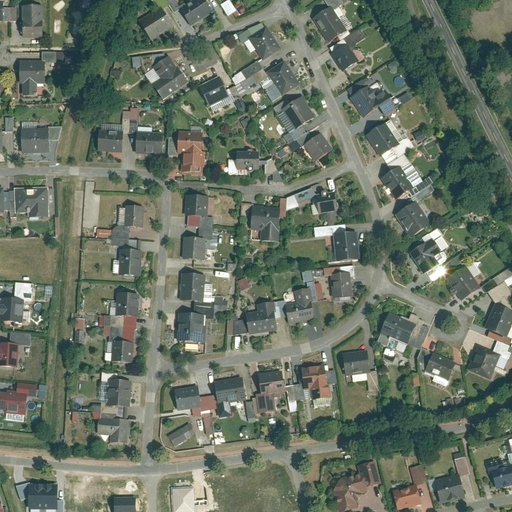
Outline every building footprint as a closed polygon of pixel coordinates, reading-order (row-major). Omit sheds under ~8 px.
[(176,0),(166,0),(175,15),(183,10),(176,0)] [(207,0),(200,0),(183,10),(192,27),(215,13),(207,0)] [(231,0),(230,0),(222,5),(229,16),(238,11),(231,0)] [(326,0),(331,8),(315,18),(330,42),(349,30),(345,24),(349,21),(340,7),(349,1),(348,0),(326,0)] [(355,3),(349,6),(353,12),(358,9),(355,3)] [(44,6),(24,6),(24,37),(44,37),(44,6)] [(163,8),(140,22),(152,41),(174,27),(163,8)] [(18,21),(18,9),(5,9),(5,21),(18,21)] [(268,26),(250,38),(265,60),(282,49),(268,26)] [(362,29),(330,47),(345,71),(361,62),(354,50),(358,47),(356,44),(367,37),(362,29)] [(65,69),(64,52),(47,52),(47,61),(47,69),(65,69)] [(190,83),(172,56),(156,67),(164,78),(156,83),(166,99),(190,83)] [(47,61),(22,61),(22,83),(26,83),(26,95),(37,94),(37,83),(47,83),(47,69),(47,61)] [(260,61),(245,72),(255,87),(270,77),(260,61)] [(287,61),(269,72),(285,96),(302,84),(287,61)] [(223,76),(202,86),(212,106),(233,95),(223,76)] [(369,77),(348,89),(365,117),(382,107),(387,115),(400,108),(386,85),(382,88),(384,91),(377,95),(371,85),(373,84),(369,77)] [(399,98),(404,105),(414,99),(409,91),(399,98)] [(304,97),(285,109),(298,129),(317,117),(304,97)] [(15,118),(7,118),(8,131),(16,131),(15,118)] [(138,131),(139,120),(125,119),(125,132),(125,133),(138,134),(138,131)] [(409,136),(400,141),(388,122),(368,135),(382,156),(394,148),(400,157),(416,147),(409,136)] [(61,140),(63,126),(49,127),(50,129),(50,141),(61,140)] [(415,133),(420,142),(429,137),(424,128),(415,133)] [(50,129),(24,130),(24,152),(50,151),(50,141),(50,129)] [(125,132),(102,131),(101,151),(124,152),(125,133),(125,132)] [(137,152),(164,153),(165,133),(138,131),(138,134),(137,152)] [(205,134),(182,133),(181,139),(181,154),(184,154),(183,173),(194,173),(194,175),(205,175),(206,151),(204,151),(205,134)] [(305,146),(315,139),(310,133),(300,140),(305,146)] [(334,148),(323,133),(315,139),(305,146),(315,161),(334,148)] [(171,138),(170,155),(181,155),(181,154),(181,139),(171,138)] [(261,150),(239,150),(239,170),(261,170),(261,150)] [(416,177),(413,171),(417,169),(412,162),(411,163),(406,155),(390,165),(394,172),(384,178),(397,200),(409,193),(411,197),(437,181),(434,176),(426,181),(421,174),(416,177)] [(433,185),(413,198),(416,203),(398,215),(413,238),(434,224),(419,201),(437,190),(433,185)] [(25,188),(17,188),(18,212),(30,212),(31,217),(50,216),(49,187),(41,188),(41,191),(25,191),(25,188)] [(313,188),(295,195),(299,204),(316,196),(313,188)] [(336,190),(317,194),(321,215),(341,211),(336,190)] [(211,197),(189,196),(188,216),(191,216),(210,217),(211,197)] [(255,204),(244,204),(243,217),(255,217),(255,206),(255,204)] [(145,206),(128,206),(127,226),(131,226),(145,227),(145,206)] [(282,208),(255,206),(255,217),(254,228),(266,229),(265,242),(280,243),(282,208)] [(210,217),(191,216),(190,227),(202,227),(214,228),(214,217),(210,217)] [(347,224),(317,228),(318,237),(336,235),(348,233),(347,224)] [(115,238),(114,244),(130,245),(131,226),(127,226),(115,226),(115,230),(115,238)] [(214,238),(214,228),(202,227),(201,237),(207,238),(214,238)] [(115,230),(85,228),(85,237),(115,238),(115,230)] [(427,243),(412,253),(426,274),(441,264),(437,256),(445,251),(437,239),(444,235),(439,228),(424,238),(427,243)] [(348,233),(336,235),(339,260),(362,257),(359,232),(348,233)] [(201,237),(187,237),(186,258),(206,259),(207,238),(201,237)] [(121,275),(141,275),(142,250),(122,249),(121,275)] [(463,250),(441,265),(446,271),(468,256),(463,250)] [(476,260),(449,279),(464,301),(484,287),(477,277),(484,272),(476,260)] [(500,285),(491,292),(497,302),(511,291),(511,288),(511,286),(511,285),(511,267),(495,279),(500,285)] [(301,273),(303,283),(313,281),(311,271),(301,273)] [(206,275),(183,274),(182,299),(204,300),(206,275)] [(351,274),(333,276),(336,298),(354,295),(351,274)] [(237,282),(240,291),(249,288),(245,279),(237,282)] [(34,300),(35,284),(18,283),(16,299),(25,299),(34,300)] [(290,316),(291,322),(316,317),(310,288),(297,291),(299,302),(288,305),(290,316)] [(140,293),(119,293),(118,316),(139,317),(140,293)] [(16,299),(3,298),(2,321),(24,323),(25,299),(16,299)] [(287,300),(276,302),(279,318),(290,316),(288,305),(287,300)] [(215,315),(215,303),(194,302),(194,314),(207,315),(215,315)] [(248,319),(251,333),(281,327),(279,318),(276,302),(260,306),(261,311),(247,314),(248,319)] [(511,310),(496,304),(486,328),(492,330),(490,335),(511,344),(511,343),(511,310)] [(390,312),(378,342),(406,353),(410,345),(421,349),(430,327),(424,325),(425,321),(420,319),(422,317),(413,313),(411,320),(390,312)] [(194,314),(181,314),(180,341),(206,342),(207,315),(194,314)] [(84,330),(83,319),(75,319),(75,330),(84,330)] [(248,319),(236,321),(239,335),(251,333),(248,319)] [(86,331),(77,330),(76,344),(85,345),(86,331)] [(31,344),(32,334),(12,333),(12,343),(21,344),(31,344)] [(480,344),(469,369),(492,379),(502,357),(509,360),(511,353),(511,346),(499,340),(494,350),(480,344)] [(136,343),(115,342),(114,362),(135,363),(136,343)] [(12,343),(1,343),(0,356),(0,366),(19,367),(21,344),(12,343)] [(458,363),(424,347),(418,361),(429,366),(426,373),(436,377),(435,380),(448,386),(458,363)] [(368,351),(345,355),(348,376),(354,375),(355,383),(369,380),(371,393),(384,391),(380,371),(372,372),(368,351)] [(326,364),(304,367),(305,372),(300,373),(301,384),(297,384),(299,399),(313,397),(314,401),(334,398),(332,385),(339,384),(337,370),(327,372),(326,364)] [(285,371),(261,374),(264,394),(275,392),(288,390),(287,386),(285,371)] [(244,377),(217,381),(219,395),(220,404),(248,400),(244,377)] [(133,380),(111,380),(110,405),(132,406),(133,380)] [(37,395),(38,385),(20,383),(18,393),(30,395),(37,395)] [(289,401),(299,399),(297,384),(287,386),(288,390),(289,401)] [(200,387),(177,390),(180,410),(203,407),(201,397),(200,387)] [(18,393),(3,392),(1,409),(8,410),(8,413),(27,415),(30,395),(18,393)] [(258,395),(261,413),(277,411),(275,392),(264,394),(258,395)] [(203,407),(203,411),(221,408),(220,404),(219,395),(201,397),(203,407)] [(247,402),(249,417),(257,416),(255,401),(247,402)] [(91,419),(99,419),(99,407),(92,407),(91,419)] [(117,409),(117,419),(125,419),(126,409),(117,409)] [(5,420),(23,422),(23,416),(6,414),(5,420)] [(102,418),(101,433),(114,434),(115,419),(102,418)] [(131,420),(115,419),(114,434),(114,444),(130,445),(131,420)] [(192,423),(171,436),(178,446),(198,433),(192,423)] [(497,490),(511,485),(511,459),(511,455),(489,462),(497,490)] [(461,474),(461,476),(471,473),(466,456),(457,459),(461,474)] [(365,473),(369,488),(383,484),(377,462),(363,465),(365,473)] [(418,484),(418,485),(430,482),(425,464),(413,468),(418,484)] [(340,511),(348,511),(361,509),(359,502),(363,495),(370,493),(369,488),(365,473),(343,478),(335,491),(340,511)] [(437,481),(443,504),(468,497),(461,476),(461,474),(437,481)] [(394,490),(399,511),(424,504),(418,485),(418,484),(394,490)] [(44,487),(30,487),(29,509),(43,509),(44,487)] [(58,488),(44,487),(43,509),(57,510),(58,488)] [(136,511),(136,497),(115,498),(115,511),(136,511)]
